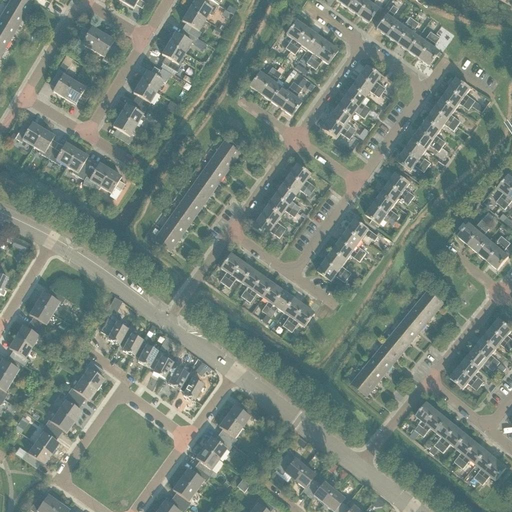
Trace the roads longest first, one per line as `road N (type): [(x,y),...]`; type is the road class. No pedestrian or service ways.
road 1 (residential): [(103,511),(59,480),(120,392)]
road 2 (unclassified): [(356,466),(235,373)]
road 3 (unclassified): [(165,321),(53,243)]
